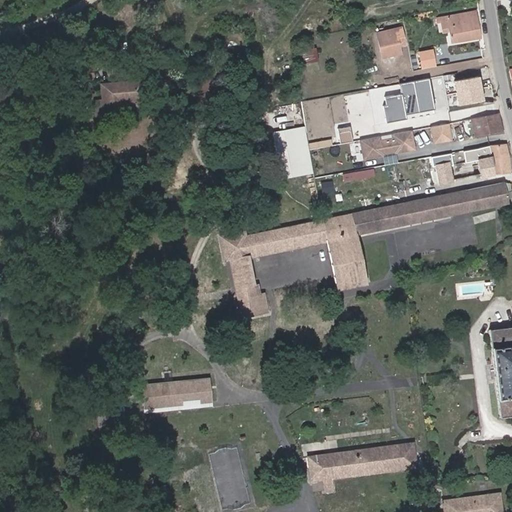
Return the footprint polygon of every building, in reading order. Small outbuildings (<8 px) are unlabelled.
[(480,37),(476,11),(439,18),(440,23),(446,22),(448,31),(450,43),(480,37)] [(402,42),(399,28),(394,29),(396,40),(397,43),(402,42)] [(396,40),(394,29),(376,33),(379,47),(391,45),(390,41),(396,40)] [(399,53),(397,43),(396,40),(390,41),(391,45),(379,47),(381,57),(399,53)] [(317,61),(315,48),(302,51),(304,64),(317,61)] [(421,67),(437,65),(435,48),(419,49),(421,67)] [(481,100),(477,77),(454,81),(458,105),(481,100)] [(434,110),(428,79),(399,84),(401,94),(384,97),(385,105),(382,105),(385,123),(406,120),(404,111),(417,109),(418,112),(434,110)] [(120,101),(120,97),(144,95),(142,81),(101,85),(102,100),(94,101),(96,120),(104,119),(122,118),(120,101)] [(497,113),(471,119),(475,137),(502,132),(497,113)] [(448,139),(445,124),(429,127),(432,142),(448,139)] [(353,135),(351,126),(341,129),(343,138),(353,135)] [(304,131),(273,137),(281,178),(312,172),(304,131)] [(359,140),(362,158),(380,155),(380,154),(394,151),(394,152),(412,149),(409,131),(390,134),(391,140),(378,142),(377,137),(359,140)] [(509,172),(508,158),(504,143),(478,148),(485,175),(509,172)] [(454,189),(448,163),(435,165),(439,182),(441,192),(454,189)] [(439,182),(435,165),(428,167),(432,183),(439,182)] [(433,218),(506,203),(505,198),(504,193),(502,183),(429,198),(433,218)] [(407,199),(405,188),(391,191),(393,202),(407,199)] [(424,195),(422,189),(408,192),(409,198),(424,195)] [(433,218),(429,198),(414,201),(418,221),(433,218)] [(366,284),(358,246),(356,234),(418,221),(414,201),(245,237),(244,232),(220,237),(225,260),(230,259),(241,317),(267,312),(263,294),(256,295),(248,255),(326,240),(336,290),(366,284)] [(511,327),(489,330),(500,417),(511,415),(511,327)] [(219,406),(216,378),(148,385),(151,413),(219,406)] [(219,403),(220,415),(240,414),(239,402),(219,403)] [(310,453),(324,451),(323,441),(309,443),(310,453)] [(330,477),(415,466),(413,453),(408,453),(407,444),(306,457),(307,467),(309,467),(311,480),(323,478),(325,491),(332,490),(330,477)] [(500,511),(499,497),(480,500),(479,496),(443,501),(444,511),(500,511)]
